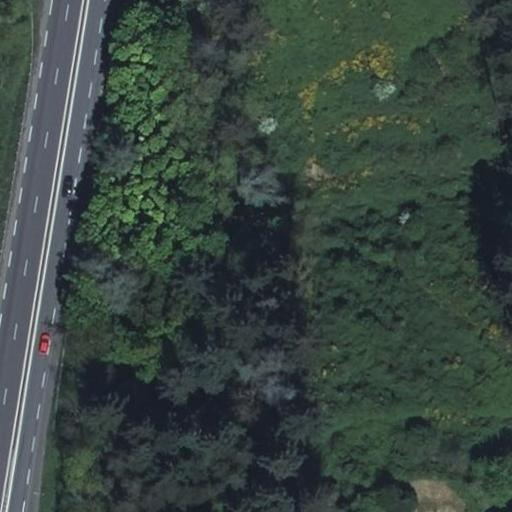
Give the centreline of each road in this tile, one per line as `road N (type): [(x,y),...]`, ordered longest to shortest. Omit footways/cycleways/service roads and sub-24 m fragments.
road 1 (trunk): [(20,511),(103,0)]
road 2 (trunk): [(61,0),(0,370)]
